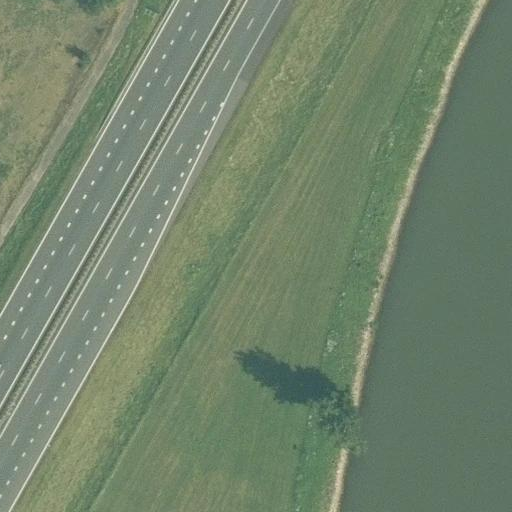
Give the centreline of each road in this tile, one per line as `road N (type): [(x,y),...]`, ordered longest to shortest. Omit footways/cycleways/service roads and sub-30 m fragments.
road 1 (motorway): [(0,473),(266,0)]
road 2 (motorway): [(212,0),(0,373)]
